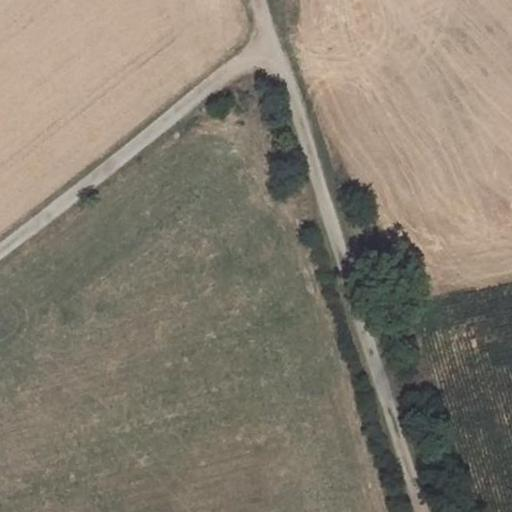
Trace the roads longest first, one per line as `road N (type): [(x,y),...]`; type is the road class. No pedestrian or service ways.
road 1 (track): [(420,511),(264,42)]
road 2 (track): [(264,42),(0,247)]
